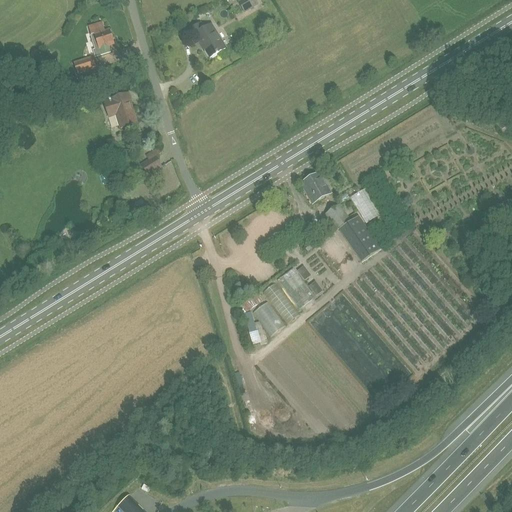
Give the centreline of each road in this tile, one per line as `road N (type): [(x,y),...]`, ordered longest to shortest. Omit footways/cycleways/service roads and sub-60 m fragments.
road 1 (secondary): [(203,212),(511,23)]
road 2 (secondary): [(0,339),(203,212)]
road 3 (motorway): [(511,380),(417,468),(313,501)]
road 4 (unclassified): [(203,212),(130,0)]
road 5 (motorway): [(511,402),(404,511)]
